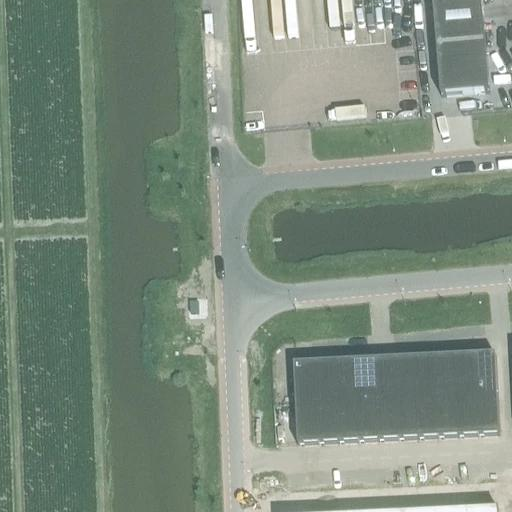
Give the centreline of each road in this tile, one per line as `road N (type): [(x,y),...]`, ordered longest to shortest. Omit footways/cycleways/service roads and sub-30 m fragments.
road 1 (unclassified): [(230,297),(511,272)]
road 2 (unclassified): [(511,164),(230,188)]
road 3 (unclassified): [(239,511),(230,297)]
road 4 (unclassified): [(230,188),(218,0)]
